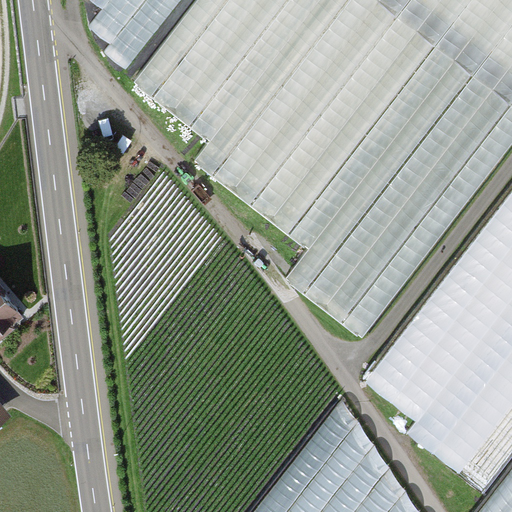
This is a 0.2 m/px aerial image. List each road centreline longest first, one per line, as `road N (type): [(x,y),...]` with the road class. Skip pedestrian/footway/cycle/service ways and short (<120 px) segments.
road 1 (secondary): [(33,0),(97,511)]
road 2 (track): [(156,139),(103,202),(101,234),(135,511)]
